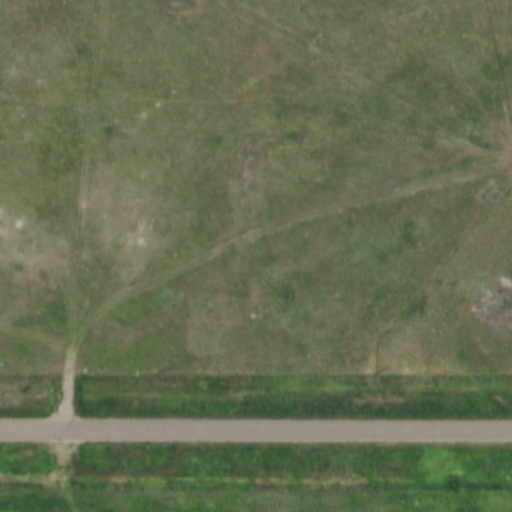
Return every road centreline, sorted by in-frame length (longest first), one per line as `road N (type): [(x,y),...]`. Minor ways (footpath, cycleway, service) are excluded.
road 1 (tertiary): [(511,430),(0,430)]
road 2 (track): [(71,348),(101,314),(267,220),(511,157)]
road 3 (track): [(109,0),(71,348),(72,430)]
